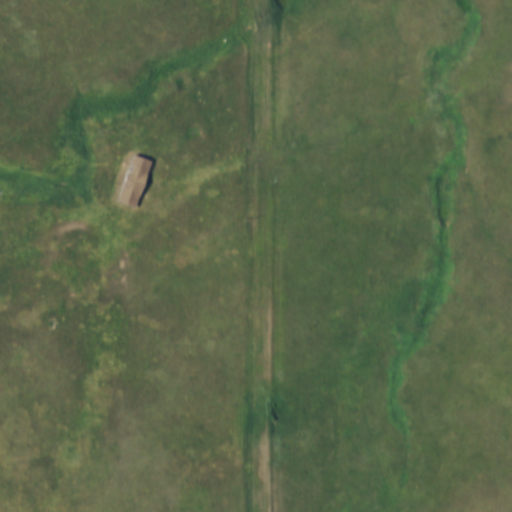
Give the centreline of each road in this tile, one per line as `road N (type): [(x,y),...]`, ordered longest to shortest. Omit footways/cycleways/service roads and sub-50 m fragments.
road 1 (track): [(265,511),(265,0)]
road 2 (track): [(266,145),(0,257)]
